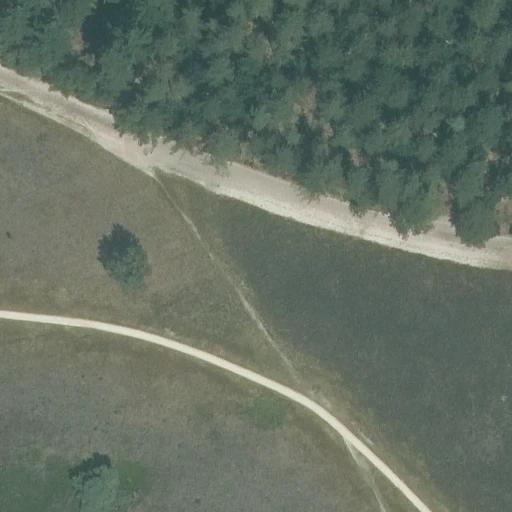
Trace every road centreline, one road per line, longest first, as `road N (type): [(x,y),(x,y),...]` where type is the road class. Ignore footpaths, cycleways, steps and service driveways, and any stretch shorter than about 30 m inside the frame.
road 1 (track): [(511,252),(271,197),(0,77)]
road 2 (track): [(112,131),(180,0)]
